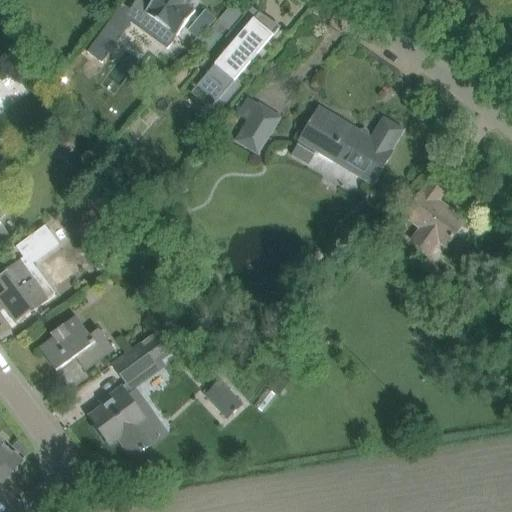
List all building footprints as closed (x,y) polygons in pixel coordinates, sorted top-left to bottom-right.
[(143,0),(137,0),(125,17),(156,39),(164,28),(177,37),(195,12),(188,7),(192,0),(154,0),(150,5),(143,0)] [(224,0),(221,4),(233,16),(249,0),(224,0)] [(281,28),(251,8),(230,32),(238,39),(231,47),(229,45),(217,60),(218,61),(197,87),(223,109),(242,87),(235,81),(281,28)] [(211,30),(197,46),(208,54),(221,38),(211,30)] [(102,34),(94,44),(105,52),(112,41),(102,34)] [(280,118),(258,105),(247,98),(236,116),(247,122),(236,142),(258,155),(280,118)] [(356,130),(319,108),(299,142),(373,186),(392,153),(391,152),(403,131),(383,119),(369,143),(354,134),(356,130)] [(423,191),(404,216),(421,229),(412,242),(426,252),(435,240),(446,248),(465,222),(437,202),(443,194),(430,183),(424,191),(423,191)] [(474,200),(488,198),(486,185),(472,187),(474,200)] [(0,222),(0,242),(9,235),(0,222)] [(26,258),(0,277),(0,282),(11,298),(1,305),(16,324),(53,296),(26,258)] [(433,277),(421,267),(413,277),(426,286),(433,277)] [(76,317),(51,336),(54,339),(40,349),(56,372),(76,358),(85,371),(112,349),(97,330),(90,335),(76,317)] [(113,401),(90,418),(110,445),(118,438),(133,459),(153,444),(167,434),(134,390),(165,367),(160,362),(181,346),(179,344),(188,337),(174,322),(167,327),(142,346),(156,365),(128,386),(127,384),(123,388),(110,397),(113,401)] [(423,327),(413,339),(422,347),(432,335),(423,327)] [(127,384),(128,386),(156,365),(142,346),(114,367),(127,384)] [(242,406),(221,383),(206,396),(228,420),(242,406)] [(0,482),(2,484),(23,462),(0,441),(0,482)]
